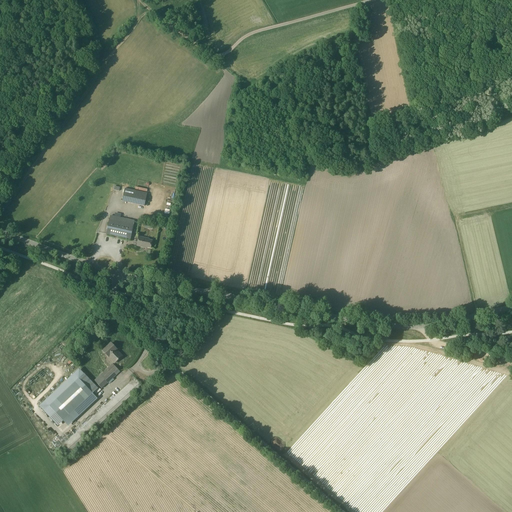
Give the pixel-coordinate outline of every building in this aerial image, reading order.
[(147,193),(125,188),(122,201),(145,206),(147,193)] [(115,217),(110,216),(106,234),(131,240),(134,225),(135,221),(115,217)] [(151,248),(153,241),(139,238),(137,246),(143,247),(144,246),(151,248)] [(117,349),(111,343),(103,351),(115,363),(122,356),(118,352),(118,353),(116,350),(117,349)] [(115,366),(109,372),(102,378),(107,383),(120,372),(115,366)] [(63,421),(68,426),(97,399),(92,393),(98,388),(79,368),(39,406),(58,426),(63,421)] [(69,452),(142,385),(135,378),(62,445),(69,452)]
